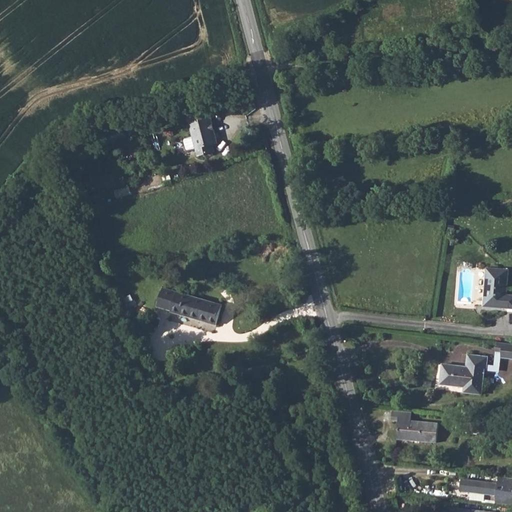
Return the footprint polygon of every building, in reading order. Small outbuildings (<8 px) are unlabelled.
[(206,107),(188,113),(194,131),(186,133),(184,135),(187,144),(189,145),(197,143),(199,150),(212,146),(210,140),(214,139),(206,107)] [(487,268),(483,307),(508,309),(511,309),(511,295),(507,295),(509,270),(487,268)] [(171,312),(217,325),(223,306),(163,288),(158,307),(172,311),(171,312)] [(123,295),(118,298),(119,301),(121,306),(133,300),(131,295),(125,298),(123,295)] [(464,393),(482,395),(485,370),(500,372),(501,358),(511,358),(511,344),(497,342),(495,367),(487,366),(488,358),(468,355),(467,367),(443,365),(441,385),(465,387),(464,393)] [(411,422),(412,413),(393,411),(392,420),(399,421),(397,440),(437,443),(439,424),(411,422)] [(496,503),(511,505),(511,478),(499,477),(498,484),(462,479),(460,491),(497,496),(496,503)]
